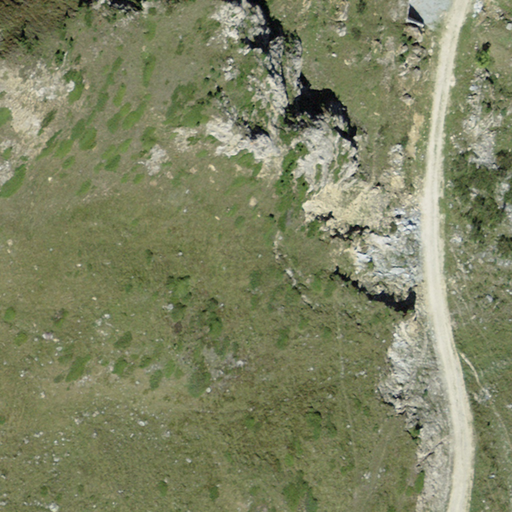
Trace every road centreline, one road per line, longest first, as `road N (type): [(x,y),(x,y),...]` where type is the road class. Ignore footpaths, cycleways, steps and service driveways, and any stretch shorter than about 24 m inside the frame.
road 1 (track): [(436,351),(425,144),(452,0)]
road 2 (track): [(449,511),(455,438),(436,351)]
